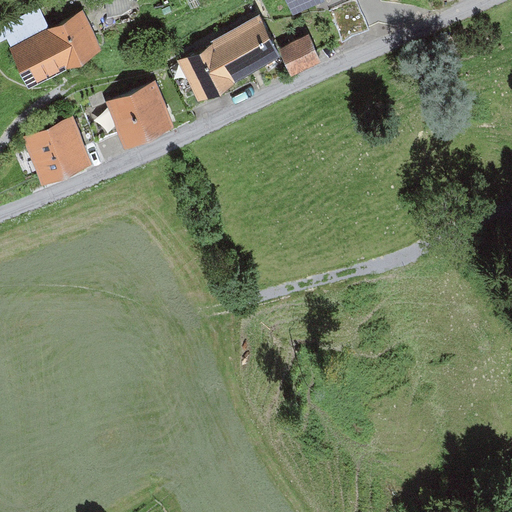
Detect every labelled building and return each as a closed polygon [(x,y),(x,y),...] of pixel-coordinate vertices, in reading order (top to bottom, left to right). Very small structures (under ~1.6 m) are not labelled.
[(357,0),(352,0),(329,10),(342,39),(369,27),(357,0)] [(81,8),(10,42),(28,80),(100,45),(81,8)] [(260,12),(177,59),(198,96),(281,49),(260,12)] [(321,53),(309,30),(280,45),(291,68),(321,53)] [(156,76),(106,98),(119,128),(124,140),(174,119),(156,76)] [(106,98),(73,111),(87,142),(119,128),(106,98)] [(73,111),(23,133),(42,177),(92,155),(87,142),(73,111)]
